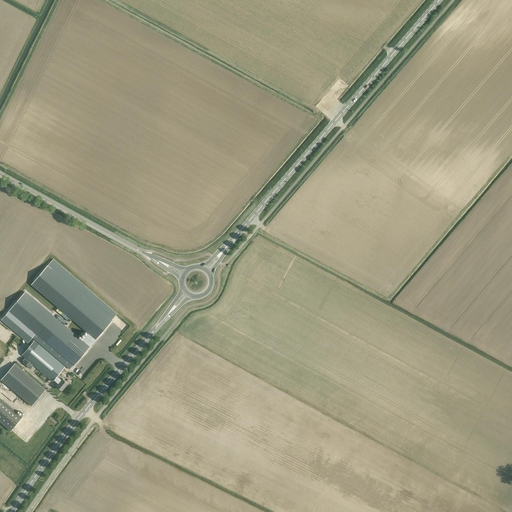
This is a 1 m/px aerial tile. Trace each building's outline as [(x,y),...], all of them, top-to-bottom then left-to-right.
[(48,265),(31,284),(88,333),(85,337),(93,343),(112,321),(113,320),(81,293),(48,265)] [(25,291),(9,311),(34,332),(35,334),(74,366),(93,343),(85,337),(82,340),(25,291)] [(65,367),(61,363),(34,340),(21,355),(53,381),(54,380),(59,384),(57,386),(62,390),(68,383),(63,379),(62,380),(57,376),(65,367)] [(46,389),(42,386),(15,363),(1,380),(32,406),(46,389)] [(22,417),(0,397),(0,422),(10,431),(22,417)]
